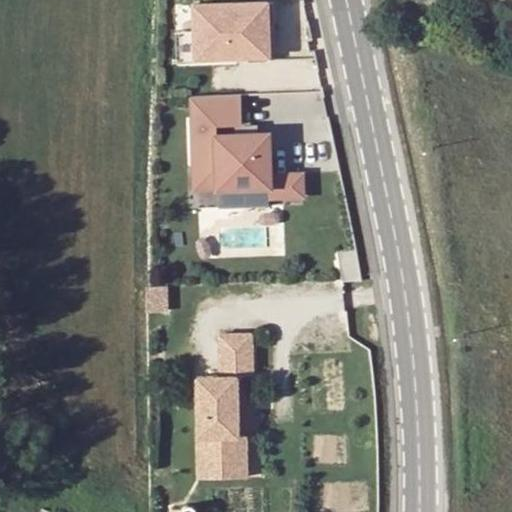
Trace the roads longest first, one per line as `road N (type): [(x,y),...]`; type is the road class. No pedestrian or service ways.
road 1 (tertiary): [(344,0),(414,379),(412,511)]
road 2 (track): [(0,316),(23,414),(0,460)]
